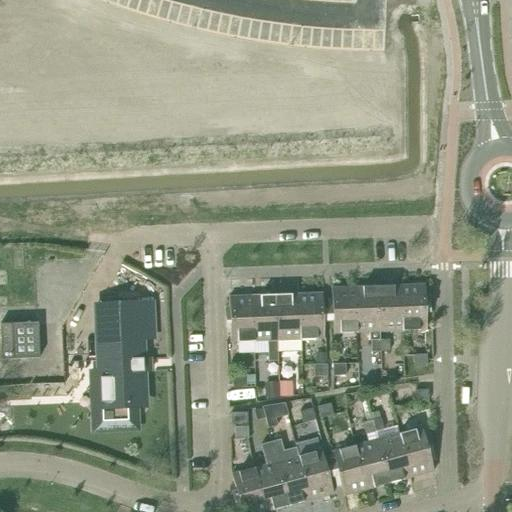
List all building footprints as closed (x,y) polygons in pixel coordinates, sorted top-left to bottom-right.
[(305,106),(305,130),(401,130),(400,62),(306,63),(306,89),(293,89),(293,107),(305,106)] [(400,286),(402,331),(426,330),(424,285),(400,286)] [(379,332),(402,331),(400,286),(377,287),(379,332)] [(379,340),(379,332),(377,287),(354,288),(356,333),(369,332),(369,340),(379,340)] [(331,289),(332,334),(356,333),(354,288),(331,289)] [(298,295),(299,340),(323,339),(321,294),(298,295)] [(277,341),(299,340),(298,295),(275,296),(277,341)] [(277,341),(275,296),(252,297),(254,342),(267,341),(267,362),(278,362),(277,341)] [(228,298),(230,343),(254,342),(252,297),(228,298)] [(151,304),(97,306),(103,425),(129,424),(128,407),(144,406),(140,338),(152,337),(151,304)] [(0,354),(0,360),(37,359),(35,323),(0,324),(0,354)] [(371,352),(380,352),(379,340),(370,341),(371,352)] [(379,340),(380,352),(389,352),(388,340),(379,340)] [(326,352),(313,353),(313,365),(326,364),(326,352)] [(314,377),(326,376),(326,364),(313,365),(314,377)] [(264,383),(264,399),(278,399),(278,382),(264,383)] [(278,382),(279,398),(292,397),(291,382),(278,382)] [(330,404),(317,407),(318,413),(331,410),(330,404)] [(263,408),(266,421),(279,418),(276,405),(263,408)] [(261,430),(267,428),(262,408),(253,411),(255,421),(259,420),(261,430)] [(312,409),(299,412),(301,418),(313,414),(312,409)] [(331,410),(318,413),(320,419),(333,415),(331,410)] [(230,425),(247,425),(246,411),(230,412),(230,425)] [(369,414),(371,421),(380,418),(378,412),(369,414)] [(313,414),(301,418),(302,424),(315,420),(313,414)] [(380,418),(371,421),(374,432),(383,430),(380,418)] [(374,432),(371,421),(362,423),(365,434),(374,432)] [(421,428),(399,434),(410,478),(433,471),(421,428)] [(410,478),(399,434),(376,440),(388,484),(410,478)] [(298,457),(297,457),(295,448),(282,452),(279,440),(271,442),(288,506),(310,500),(298,457)] [(388,484),(376,440),(354,447),(366,490),(388,484)] [(265,511),(288,506),(271,442),(260,445),(265,466),(254,469),(265,511)] [(366,490),(354,447),(332,453),(343,496),(366,490)] [(321,451),(298,457),(310,500),(333,494),(321,451)] [(265,511),(254,469),(231,475),(241,511),(265,511)]
